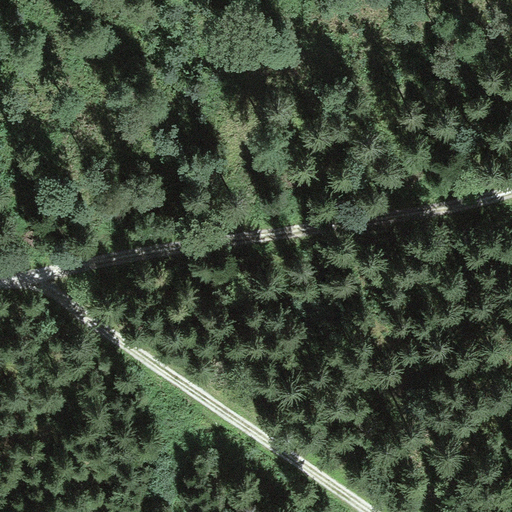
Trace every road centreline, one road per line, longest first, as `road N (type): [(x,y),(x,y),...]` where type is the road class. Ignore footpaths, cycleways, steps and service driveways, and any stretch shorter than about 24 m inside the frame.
road 1 (track): [(511,197),(473,210),(0,286)]
road 2 (track): [(42,278),(376,511)]
